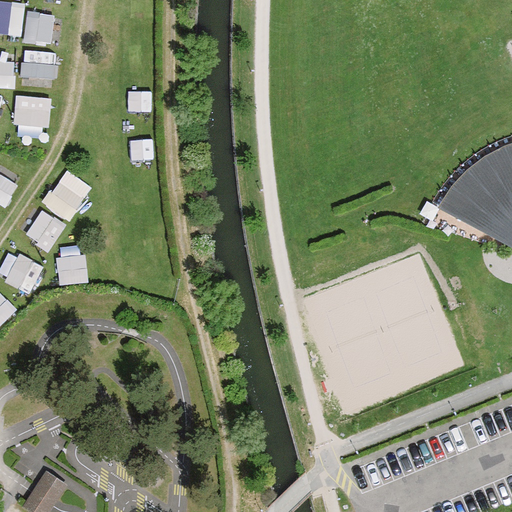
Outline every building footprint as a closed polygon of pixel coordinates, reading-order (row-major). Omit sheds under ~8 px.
[(25,38),(55,39),(57,7),(0,4),(0,30),(25,32),(25,38)] [(23,81),(58,80),(57,47),(22,49),(23,81)] [(0,83),(15,83),(15,58),(0,57),(0,83)] [(50,134),(52,94),(17,92),(16,132),(50,134)] [(0,199),(7,204),(25,172),(0,157),(0,199)] [(511,224),(511,160),(509,161),(493,170),(477,182),(463,197),(452,214),(494,237),(507,219),(511,224)] [(72,219),(94,184),(67,166),(44,201),(72,219)] [(40,208),(28,237),(55,248),(67,218),(40,208)] [(20,251),(7,279),(31,290),(44,263),(20,251)] [(60,281),(89,280),(88,252),(59,253),(60,281)] [(0,322),(18,307),(0,287),(0,322)] [(66,490),(44,476),(33,493),(25,506),(33,511),(50,511),(55,506),(66,490)]
